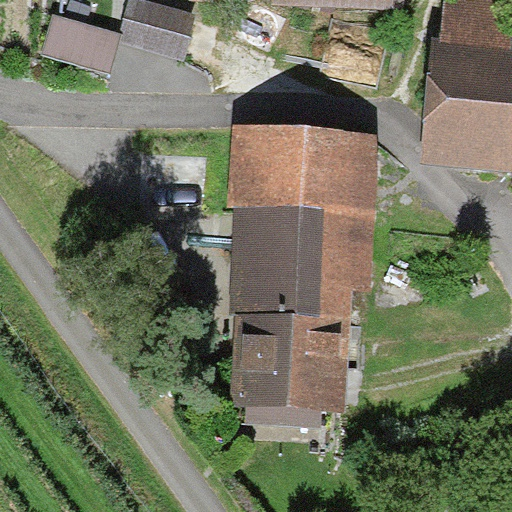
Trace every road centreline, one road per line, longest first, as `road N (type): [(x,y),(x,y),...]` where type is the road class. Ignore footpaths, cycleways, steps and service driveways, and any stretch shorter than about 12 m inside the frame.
road 1 (residential): [(0,89),(47,104),(346,122),(406,149),(511,251)]
road 2 (unclassified): [(205,511),(0,226)]
